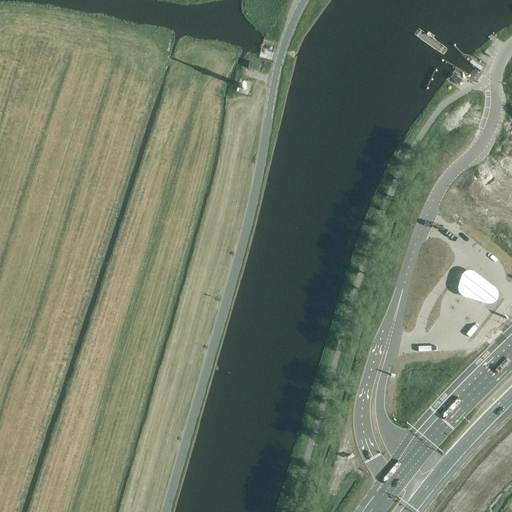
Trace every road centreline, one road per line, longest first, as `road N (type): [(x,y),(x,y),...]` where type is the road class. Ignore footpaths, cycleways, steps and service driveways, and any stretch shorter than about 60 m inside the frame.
road 1 (unclassified): [(165,511),(242,243),(279,58),(304,0)]
road 2 (unclassified): [(388,341),(432,201),(484,139)]
road 3 (unclassified): [(388,341),(367,379),(362,421),(373,459),(392,482)]
road 4 (primary): [(511,355),(411,459)]
road 5 (primary): [(424,491),(511,395)]
road 6 (unclassified): [(411,459),(381,418),(388,341)]
